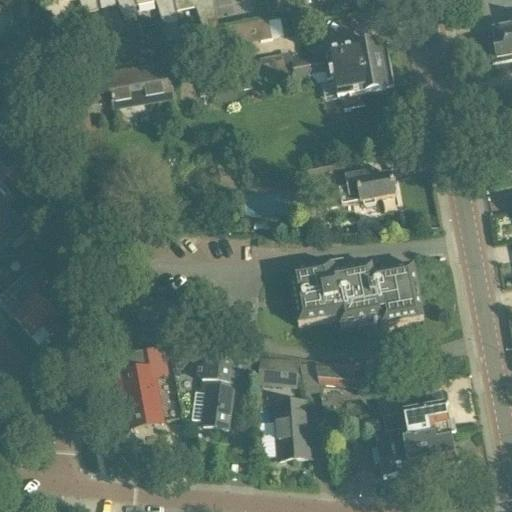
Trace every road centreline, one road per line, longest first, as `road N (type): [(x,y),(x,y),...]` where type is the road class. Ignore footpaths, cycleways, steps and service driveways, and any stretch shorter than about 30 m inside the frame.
road 1 (residential): [(421,0),(511,465)]
road 2 (residential): [(333,511),(61,485)]
road 3 (unknown): [(487,340),(397,353),(313,349),(266,332),(236,306)]
road 4 (residential): [(61,485),(63,427),(0,346)]
road 5 (unknown): [(236,306),(220,269),(202,262),(168,261),(155,270),(155,294),(175,302)]
